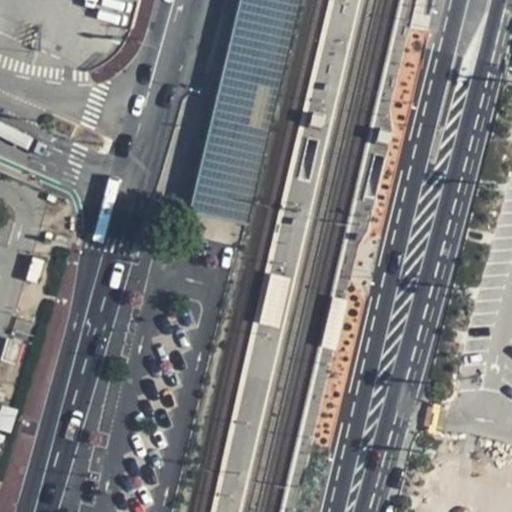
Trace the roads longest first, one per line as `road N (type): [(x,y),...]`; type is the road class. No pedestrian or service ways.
road 1 (primary): [(386,339),(419,277),(500,0)]
road 2 (primary): [(459,0),(389,279),(386,339)]
road 3 (primary): [(33,511),(126,184)]
road 4 (primary): [(344,511),(386,339)]
road 5 (residential): [(141,118),(0,84)]
road 6 (residential): [(0,139),(126,184)]
road 7 (primary): [(141,118),(175,0)]
